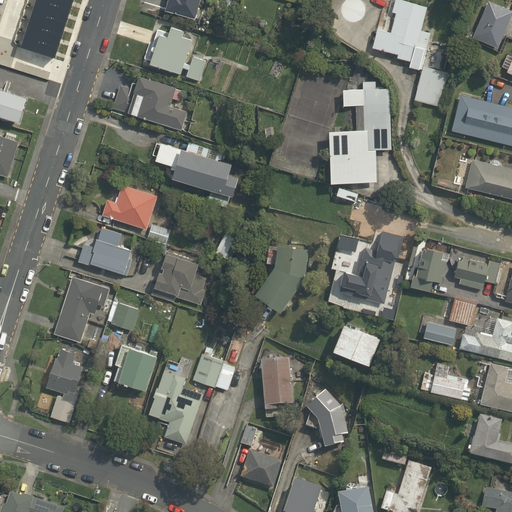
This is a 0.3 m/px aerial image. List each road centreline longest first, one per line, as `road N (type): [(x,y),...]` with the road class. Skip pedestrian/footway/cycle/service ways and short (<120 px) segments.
road 1 (tertiary): [(106,0),(0,327)]
road 2 (residential): [(201,511),(0,436)]
